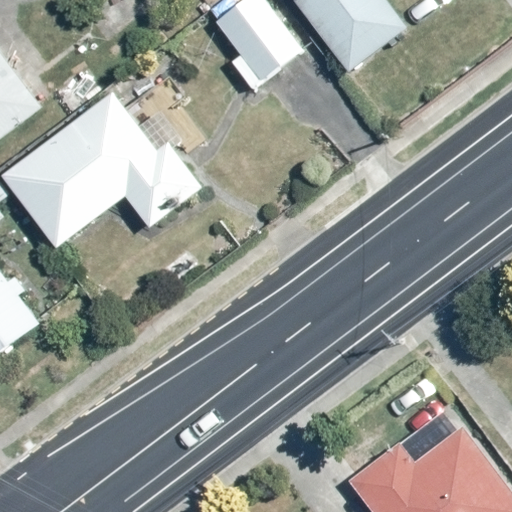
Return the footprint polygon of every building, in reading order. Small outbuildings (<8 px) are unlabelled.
[(308,48),(271,0),(244,0),(219,19),(245,54),(236,60),(256,87),(308,48)] [(303,0),(355,69),(411,27),(390,0),(303,0)] [(0,140),(46,107),(0,45),(0,140)] [(161,151),(117,92),(8,174),(63,246),(132,194),(155,224),(204,187),(172,144),(161,151)] [(0,355),(45,321),(0,263),(0,218),(7,213),(1,206),(16,194),(0,174),(0,355)] [(511,511),(511,472),(456,397),(352,474),(380,511),(511,511)]
